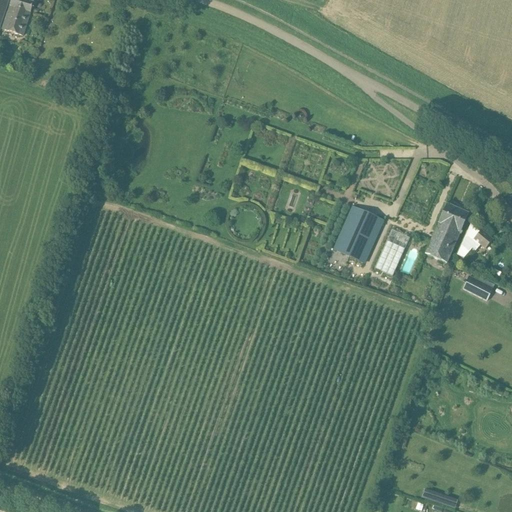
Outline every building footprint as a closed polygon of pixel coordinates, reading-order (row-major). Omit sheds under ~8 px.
[(0,0),(0,27),(9,0),(0,0)] [(33,4),(21,0),(12,0),(2,31),(22,37),(33,4)] [(264,171),(265,164),(242,161),(241,168),(264,171)] [(468,215),(447,205),(424,256),(445,265),(468,215)] [(385,222),(354,208),(334,252),(365,266),(385,222)] [(478,235),(472,230),(467,236),(485,251),(493,242),(481,232),(478,235)] [(391,231),(374,270),(392,278),(409,239),(391,231)] [(464,240),(455,256),(462,259),(470,244),(464,240)] [(511,259),(508,256),(503,263),(511,270),(511,259)] [(469,277),(463,290),(487,302),(493,290),(492,289),(469,277)]
